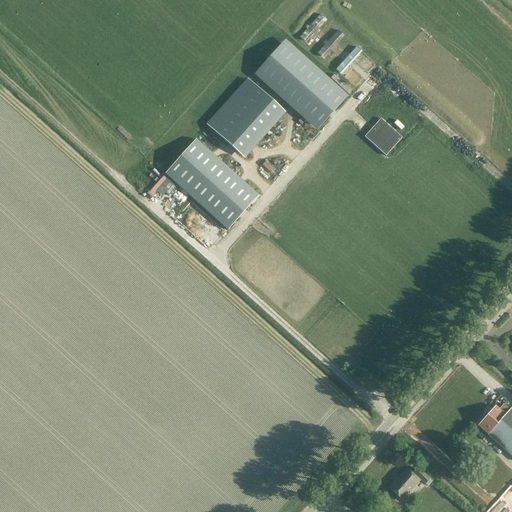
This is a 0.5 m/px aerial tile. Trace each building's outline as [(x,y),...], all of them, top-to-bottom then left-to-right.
[(304,40),(325,17),(321,14),(300,36),(304,40)] [(322,56),(342,33),(338,30),(318,52),(322,56)] [(348,97),(285,40),(254,75),(317,131),(348,97)] [(341,74),(363,51),(357,46),(335,69),(341,74)] [(335,74),(331,77),(342,88),(345,84),(335,74)] [(280,108),(249,80),(208,126),(239,154),(280,108)] [(395,148),(408,132),(389,117),(376,132),(395,148)] [(259,196),(196,140),(165,174),(228,230),(259,196)] [(480,423),(496,404),(492,401),(476,420),(480,423)] [(495,407),(489,413),(511,433),(511,410),(511,409),(509,411),(503,405),(498,410),(495,407)] [(511,433),(489,413),(477,426),(511,457),(511,433)] [(425,485),(429,480),(417,469),(411,475),(406,470),(389,489),(401,500),(420,480),(425,485)] [(489,500),(481,508),(485,511),(494,511),(498,507),(489,500)]
